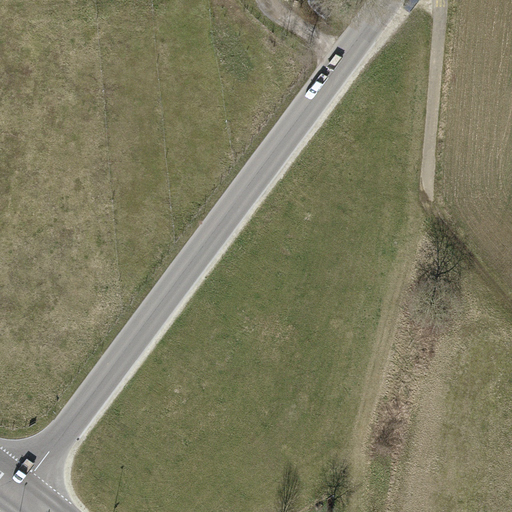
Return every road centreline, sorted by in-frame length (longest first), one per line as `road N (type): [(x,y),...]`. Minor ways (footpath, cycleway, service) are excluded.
road 1 (residential): [(385,0),(73,422),(13,489)]
road 2 (track): [(441,0),(428,185),(439,215),(511,299)]
